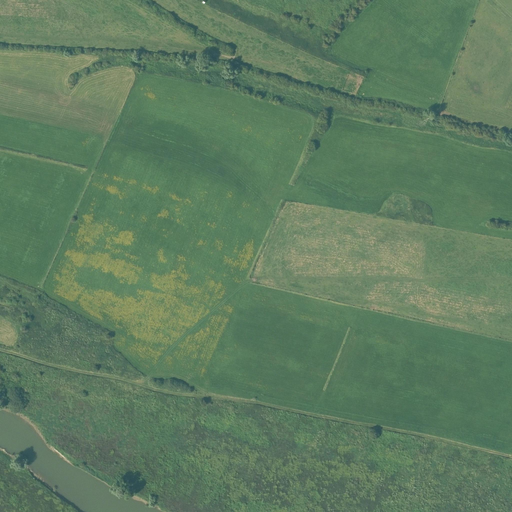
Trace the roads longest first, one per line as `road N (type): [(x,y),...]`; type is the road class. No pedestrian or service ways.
road 1 (track): [(511,456),(156,390),(0,350)]
road 2 (track): [(185,0),(362,78)]
